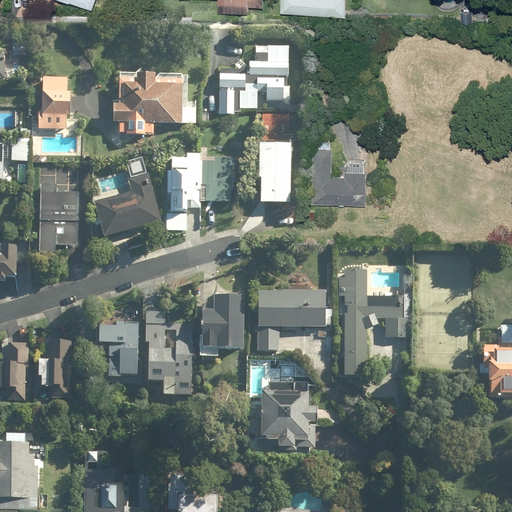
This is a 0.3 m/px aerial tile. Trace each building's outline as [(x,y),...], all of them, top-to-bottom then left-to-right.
[(220,0),(220,7),(250,9),(250,4),(264,4),(263,0),(220,0)] [(281,0),(281,9),(348,13),(348,0),(281,0)] [(259,77),(290,78),(291,49),(257,48),(257,63),(250,63),(249,77),(259,77)] [(113,101),(113,126),(116,126),(104,138),(120,153),(145,126),(198,127),(198,101),(189,101),(189,76),(119,76),(119,101),(113,101)] [(246,86),(246,77),(222,76),(221,116),(242,117),(242,110),(265,111),(265,102),(265,94),(258,94),(258,86),(246,86)] [(290,78),(259,77),(258,86),(258,94),(265,94),(267,94),(267,102),(289,103),(290,78)] [(68,78),(43,78),(43,110),(39,110),(39,132),(68,132),(68,118),(71,118),(71,95),(68,95),(68,78)] [(335,139),(314,139),(312,202),(368,203),(369,161),(349,160),(349,167),(335,167),(335,139)] [(31,141),(10,141),(11,163),(31,163),(31,141)] [(292,144),(260,143),(258,206),(291,207),(292,144)] [(235,205),(235,160),(214,160),(214,164),(199,164),(199,156),(188,156),(187,160),(171,160),(171,214),(167,214),(167,233),(189,233),(189,210),(204,210),(204,204),(235,205)] [(105,241),(164,223),(144,157),(127,163),(132,180),(128,181),(132,193),(94,205),(105,241)] [(42,186),(40,255),(56,256),(56,247),(79,248),(81,195),(58,194),(59,186),(42,186)] [(0,281),(17,283),(18,249),(1,248),(1,251),(0,250),(0,281)] [(379,326),(377,320),(386,320),(386,339),(411,339),(411,298),(368,298),(368,270),(345,270),(345,279),(337,279),(337,298),(345,298),(344,377),(367,377),(367,331),(379,326)] [(274,292),(258,292),(258,352),(280,352),(280,329),(326,329),(326,291),(274,290),(274,292)] [(201,310),(200,349),(244,350),(245,296),(214,296),(214,310),(201,310)] [(167,313),(146,312),(145,343),(149,343),(148,382),(164,383),(163,395),(192,396),(193,324),(167,323),(167,313)] [(139,377),(140,321),(116,321),(116,327),(99,327),(98,345),(108,345),(108,379),(121,380),(121,377),(139,377)] [(71,400),(73,340),(49,339),(49,361),(39,361),(38,387),(51,387),(51,400),(71,400)] [(29,379),(30,343),(8,343),(7,364),(0,363),(0,390),(7,390),(6,402),(26,403),(27,379),(29,379)] [(511,343),(483,343),(482,376),(489,376),(488,400),(503,401),(503,407),(511,407),(511,343)] [(259,402),(257,451),(294,452),(294,443),(309,443),(310,422),(318,422),(318,407),(308,406),(310,381),(262,379),(261,402),(259,402)] [(0,510),(38,511),(39,467),(35,467),(35,456),(30,456),(30,444),(26,444),(26,435),(6,435),(6,444),(0,443),(0,510)] [(102,453),(85,453),(83,511),(124,511),(125,485),(114,485),(114,471),(102,471),(102,453)] [(217,511),(217,497),(200,497),(201,479),(168,478),(167,511),(168,511),(217,511)]
